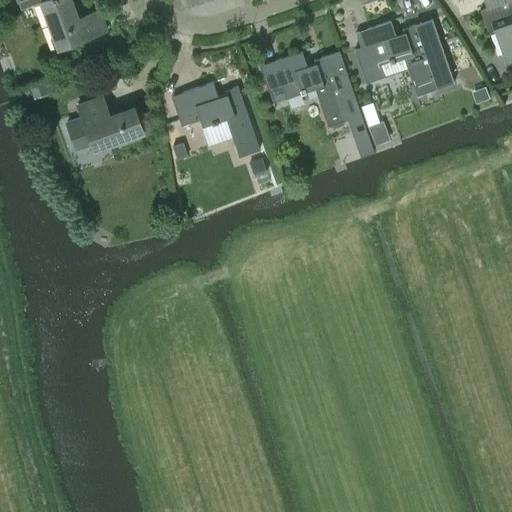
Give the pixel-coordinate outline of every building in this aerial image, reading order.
[(59,48),(106,30),(99,10),(78,18),(71,0),(18,0),(21,8),(42,0),(59,48)] [(511,0),(508,0),(487,7),(481,10),(489,35),(497,32),(507,64),(511,61),(511,0)] [(362,48),(355,50),(366,83),(384,77),(381,67),(405,59),(417,95),(438,88),(453,83),(432,19),(416,24),(403,29),(405,33),(396,36),(391,21),(357,32),(362,48)] [(302,51),(262,65),(270,89),(282,85),(285,96),(301,90),(303,94),(317,89),(329,125),(330,125),(335,127),(343,124),(345,120),(354,117),(357,127),(364,124),(361,114),(360,112),(339,50),(315,59),(316,63),(307,66),(302,51)] [(28,87),(31,98),(50,92),(46,81),(28,87)] [(240,156),(260,149),(238,86),(226,90),(227,94),(219,97),(213,82),(172,96),(182,125),(201,119),(204,126),(227,118),(240,156)] [(78,106),(82,117),(67,123),(73,140),(88,134),(94,150),(144,132),(135,107),(110,116),(103,97),(78,106)] [(371,103),(361,108),(368,128),(379,124),(371,103)] [(379,124),(368,128),(374,145),(387,140),(382,127),(381,123),(379,124)] [(361,137),(356,138),(361,154),(362,156),(374,152),(373,150),(368,136),(368,134),(361,137)] [(183,141),(172,145),(177,159),(188,155),(183,141)] [(261,155),(249,160),(254,175),(266,170),(261,155)]
